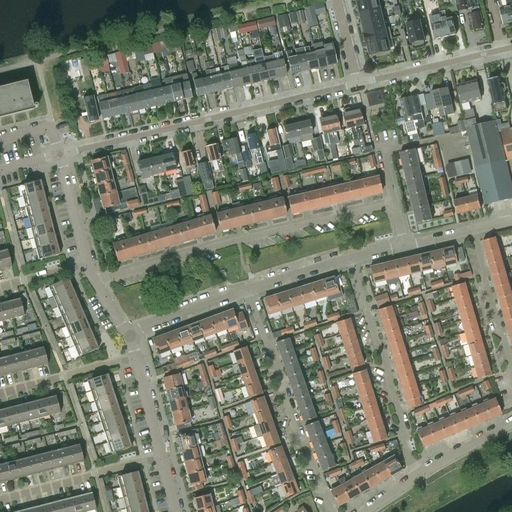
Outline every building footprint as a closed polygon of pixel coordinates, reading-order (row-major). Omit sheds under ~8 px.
[(360,13),(380,8),(377,0),(367,0),(358,2),(360,13)] [(455,0),(458,11),(468,9),(473,8),(479,6),(478,3),(477,0),(455,0)] [(511,0),(505,0),(507,7),(500,9),(503,24),(511,21),(511,0)] [(322,4),(313,6),(314,12),(324,10),(322,4)] [(474,14),(470,14),(474,31),(484,28),(479,6),(473,8),(474,14)] [(363,23),(382,19),(380,8),(360,13),(363,23)] [(316,20),(313,9),(304,11),(307,22),(316,20)] [(301,11),(296,12),(298,22),(304,21),(301,11)] [(445,11),(440,12),(440,14),(446,37),(450,36),(456,34),(452,18),(446,19),(445,11)] [(440,12),(429,15),(431,23),(435,39),(442,38),(446,37),(440,14),(440,12)] [(277,17),(279,27),(287,25),(285,15),(277,17)] [(423,34),(421,27),(419,16),(406,19),(411,43),(413,43),(413,46),(424,43),(423,40),(424,40),(423,34)] [(265,28),(275,26),(273,18),(263,20),(265,28)] [(382,19),(363,23),(365,34),(385,29),(382,19)] [(265,28),(263,20),(257,21),(259,30),(265,28)] [(255,22),(249,23),(251,31),(253,40),(258,38),(255,22)] [(238,34),(251,31),(249,23),(237,26),(238,34)] [(227,37),(225,27),(219,29),(221,38),(227,37)] [(218,28),(212,30),(215,42),(221,41),(218,28)] [(387,40),(388,40),(392,39),(389,28),(385,29),(365,34),(368,44),(387,40)] [(202,39),(202,38),(200,33),(191,35),(193,41),(202,39)] [(405,35),(401,36),(399,37),(401,48),(407,46),(405,35)] [(178,38),(169,41),(171,49),(172,53),(181,50),(180,47),(178,38)] [(387,40),(368,44),(370,55),(382,52),(382,53),(389,52),(389,51),(390,51),(388,40),(387,40)] [(171,49),(169,41),(160,43),(162,52),(171,49)] [(331,43),(322,45),(327,66),(336,63),(337,63),(332,42),(331,42),(331,43)] [(160,43),(151,45),(153,54),(162,52),(160,43)] [(318,51),(314,52),(318,68),(327,66),(322,45),(321,44),(317,45),(318,51)] [(151,45),(142,47),(144,56),(153,54),(151,45)] [(135,58),(144,56),(142,47),(133,49),(135,58)] [(308,47),(303,48),(309,70),(318,68),(314,52),(310,53),(308,47)] [(299,49),(295,50),(296,56),(300,72),(309,70),(303,48),(299,49)] [(134,58),(132,49),(124,51),(126,60),(134,58)] [(242,69),(238,70),(241,86),(250,84),(245,62),(243,55),(242,50),(236,51),(238,57),(240,63),(242,69)] [(119,67),(127,65),(123,51),(115,53),(119,67)] [(290,51),(285,52),(291,74),(300,72),(296,56),(292,57),(290,51)] [(271,54),(272,55),(277,77),(286,75),(281,52),(271,54)] [(106,55),(108,63),(115,61),(113,54),(106,55)] [(106,55),(96,58),(97,63),(98,68),(99,67),(108,65),(106,55)] [(263,57),(264,64),(268,79),(277,77),(272,55),(263,57)] [(98,68),(97,63),(96,58),(86,60),(88,70),(98,68)] [(245,62),(250,84),(259,82),(255,66),(254,59),(245,62)] [(191,61),(186,62),(188,73),(194,71),(191,61)] [(236,64),(227,66),(232,88),(241,86),(238,70),(236,64)] [(268,79),(264,64),(255,66),(259,82),(268,79)] [(224,74),(220,75),(223,90),(232,88),(227,66),(222,67),(224,74)] [(214,69),(209,70),(214,92),(223,90),(220,75),(215,76),(214,69)] [(206,78),(202,79),(205,94),(214,92),(209,70),(205,72),(206,78)] [(196,96),(205,94),(202,79),(197,80),(196,74),(191,75),(196,96)] [(184,83),(179,84),(183,100),(192,98),(187,76),(182,77),(184,83)] [(502,84),(500,84),(499,77),(498,77),(496,77),(492,78),(491,79),(488,80),(495,113),(506,110),(502,92),(504,92),(506,90),(504,85),(502,84)] [(183,100),(179,84),(175,85),(173,79),(168,80),(174,102),(183,100)] [(165,88),(161,89),(165,104),(174,102),(168,80),(164,81),(165,88)] [(0,117),(11,115),(12,115),(14,114),(24,112),(26,111),(27,111),(34,109),(33,107),(26,81),(0,87),(0,117)] [(457,86),(461,104),(480,99),(476,81),(457,86)] [(165,104),(161,89),(160,82),(150,84),(156,106),(165,104)] [(150,84),(142,87),(147,108),(156,106),(150,84)] [(138,110),(147,108),(142,87),(133,89),(138,110)] [(366,92),(369,105),(385,102),(382,88),(366,92)] [(448,88),(439,90),(445,115),(454,113),(448,88)] [(133,89),(124,91),(129,113),(138,110),(133,89)] [(441,116),(445,115),(439,90),(430,92),(432,99),(428,100),(430,110),(439,108),(441,116)] [(129,113),(124,91),(115,93),(120,115),(129,113)] [(115,93),(106,95),(111,117),(120,115),(115,93)] [(102,119),(111,117),(106,95),(97,97),(102,119)] [(417,95),(408,97),(416,130),(425,128),(417,95)] [(90,106),(87,97),(82,98),(85,107),(88,122),(98,120),(94,105),(90,106)] [(408,97),(400,99),(408,135),(416,133),(415,130),(416,130),(408,97)] [(359,144),(351,111),(350,111),(349,108),(343,110),(344,114),(342,114),(346,129),(350,128),(353,140),(352,140),(354,145),(358,144),(359,144)] [(462,112),(466,128),(477,125),(473,109),(462,112)] [(359,144),(358,144),(359,148),(360,154),(361,155),(373,152),(371,145),(364,147),(362,138),(361,138),(359,126),(363,125),(360,110),(357,111),(357,110),(351,111),(359,144)] [(334,115),(327,117),(334,145),(338,144),(337,140),(342,139),(340,131),(340,130),(336,116),(334,116),(334,115)] [(333,160),(337,159),(336,152),(334,145),(327,117),(321,118),(321,119),(319,120),(322,135),(327,134),(333,160)] [(457,122),(460,131),(466,130),(463,120),(457,122)] [(296,124),(299,136),(301,143),(310,140),(313,152),(322,150),(319,138),(313,140),(311,134),(312,133),(309,121),(296,124)] [(511,188),(495,121),(477,125),(466,128),(485,205),(511,198),(511,188)] [(432,124),(434,134),(443,132),(440,122),(432,124)] [(287,139),(299,136),(296,124),(284,127),(287,139)] [(511,128),(500,132),(507,161),(511,159),(511,128)] [(266,147),(264,147),(266,153),(276,151),(277,157),(278,160),(268,162),(265,163),(267,174),(270,174),(285,171),(281,156),(275,129),(265,131),(268,143),(269,146),(266,147)] [(255,134),(246,136),(250,151),(254,150),(257,164),(262,163),(255,134)] [(238,168),(244,167),(242,161),(236,138),(227,140),(227,141),(221,142),(223,150),(229,149),(230,156),(235,155),(237,162),(238,168)] [(223,171),(216,144),(213,145),(212,144),(207,145),(206,147),(205,147),(209,162),(216,161),(218,172),(223,171)] [(285,159),(294,156),(291,145),(282,147),(285,159)] [(403,167),(418,163),(424,162),(421,148),(400,153),(403,167)] [(194,166),(190,151),(189,151),(188,150),(185,151),(185,152),(180,153),(185,175),(189,174),(188,168),(194,166)] [(250,162),(248,151),(242,153),(244,163),(245,163),(246,169),(250,168),(249,162),(250,162)] [(129,164),(126,153),(120,154),(123,166),(129,164)] [(172,154),(160,157),(164,172),(176,170),(172,154)] [(94,172),(94,173),(109,169),(108,164),(110,163),(109,157),(91,161),(92,167),(93,173),(94,172)] [(152,175),(164,172),(160,157),(148,160),(152,175)] [(153,180),(152,175),(148,160),(137,162),(142,182),(144,183),(152,181),(153,180)] [(461,162),(464,174),(470,172),(468,160),(467,161),(466,160),(461,161),(461,162)] [(461,162),(454,164),(457,175),(463,174),(461,162)] [(204,191),(213,189),(207,163),(198,165),(204,191)] [(421,177),(418,163),(403,167),(407,181),(421,177)] [(450,177),(457,175),(454,164),(447,165),(450,177)] [(112,181),(109,169),(94,173),(95,178),(96,184),(97,184),(97,185),(112,181)] [(238,170),(241,182),(247,181),(244,169),(238,170)] [(193,194),(189,176),(182,178),(186,196),(193,194)] [(377,177),(362,180),(366,196),(381,193),(377,177)] [(407,181),(410,195),(425,191),(421,177),(407,181)] [(179,197),(186,196),(182,179),(175,181),(179,197)] [(19,186),(22,197),(43,191),(40,180),(19,186)] [(347,184),(351,200),(366,196),(362,180),(347,184)] [(100,196),(115,192),(112,181),(97,185),(98,190),(99,196),(100,196)] [(347,184),(332,187),(336,203),(351,200),(347,184)] [(317,191),(321,207),(336,203),(332,187),(317,191)] [(43,191),(22,197),(25,207),(46,201),(43,191)] [(317,191),(303,194),(306,211),(321,207),(317,191)] [(428,205),(425,191),(410,195),(414,209),(428,205)] [(118,192),(115,192),(100,196),(101,202),(102,207),(103,207),(103,208),(119,204),(117,199),(119,198),(118,192)] [(143,206),(159,202),(157,197),(148,199),(146,193),(140,195),(143,206)] [(291,214),(306,211),(303,194),(287,198),(291,214)] [(478,195),(466,198),(469,211),(481,208),(478,195)] [(282,198),(249,206),(253,223),(286,215),(282,198)] [(457,214),(469,211),(466,198),(454,201),(457,214)] [(126,203),(128,208),(139,206),(138,200),(126,203)] [(25,207),(27,217),(49,212),(46,201),(25,207)] [(432,220),(428,205),(414,209),(417,223),(432,220)] [(220,231),(253,223),(249,206),(216,214),(220,231)] [(49,212),(27,217),(30,228),(51,222),(49,212)] [(210,216),(177,225),(182,242),(215,233),(210,216)] [(30,228),(33,238),(54,233),(51,222),(30,228)] [(177,225),(145,235),(150,252),(182,242),(177,225)] [(35,249),(57,243),(54,233),(33,238),(35,249)] [(117,262),(150,252),(145,235),(112,244),(117,262)] [(482,241),(486,253),(499,249),(495,237),(482,241)] [(57,243),(35,249),(38,260),(60,254),(57,243)] [(440,250),(444,266),(456,263),(452,247),(447,249),(446,248),(441,249),(441,250),(440,250)] [(7,249),(0,251),(0,268),(0,270),(11,267),(7,249)] [(502,260),(499,249),(486,253),(489,264),(502,260)] [(444,266),(440,250),(435,251),(429,252),(429,253),(428,253),(432,269),(444,266)] [(432,269),(428,253),(423,254),(417,255),(418,256),(417,256),(420,272),(432,269)] [(420,272),(417,256),(412,257),(411,256),(406,258),(405,259),(409,274),(420,272)] [(409,274),(405,259),(400,260),(400,259),(394,261),(393,261),(397,277),(409,274)] [(505,272),(502,260),(489,264),(492,276),(505,272)] [(383,264),(382,264),(385,280),(387,285),(398,282),(397,277),(393,261),(388,263),(388,262),(382,263),(383,264)] [(385,280),(382,264),(377,265),(376,265),(371,266),(371,267),(370,267),(373,283),(385,280)] [(509,283),(505,272),(492,276),(496,287),(509,283)] [(322,281),(321,281),(326,296),(327,301),(342,296),(339,287),(336,287),(333,277),(328,279),(327,278),(322,280),(322,281)] [(48,287),(52,297),(72,288),(68,278),(48,287)] [(314,300),(326,296),(321,281),(316,283),(316,282),(310,284),(310,285),(314,300)] [(450,287),(454,299),(467,295),(463,283),(450,287)] [(499,298),(511,294),(509,283),(496,287),(499,298)] [(303,304),(314,300),(310,285),(305,286),(304,286),(299,287),(299,288),(298,288),(303,304)] [(72,288),(52,297),(56,307),(77,298),(72,288)] [(292,307),(303,304),(298,288),(293,290),(293,289),(287,291),(287,292),(292,307)] [(280,311),(292,307),(287,292),(282,293),(276,295),(275,295),(280,311)] [(376,306),(389,302),(386,294),(374,298),(376,306)] [(511,307),(511,294),(499,298),(502,310),(511,307)] [(268,314),(280,311),(275,295),(270,297),(270,296),(264,298),(265,299),(263,299),(268,314)] [(467,295),(454,299),(457,310),(470,306),(467,295)] [(19,298),(8,301),(13,319),(24,316),(19,298)] [(56,307),(61,317),(81,308),(77,298),(56,307)] [(0,312),(2,321),(13,319),(8,301),(0,303),(0,312)] [(377,310),(381,322),(394,318),(390,306),(377,310)] [(457,310),(460,321),(474,318),(470,306),(457,310)] [(506,321),(511,319),(511,307),(502,310),(506,321)] [(81,308),(61,317),(65,327),(85,318),(81,308)] [(221,314),(220,314),(226,329),(237,325),(239,331),(247,328),(241,313),(234,316),(232,310),(226,312),(226,311),(221,313),(221,314)] [(214,333),(226,329),(220,314),(215,316),(215,315),(210,317),(210,318),(209,318),(214,333)] [(65,327),(69,337),(89,328),(85,318),(65,327)] [(203,338),(214,333),(209,318),(204,320),(198,322),(197,322),(203,338)] [(394,318),(381,322),(385,333),(397,329),(394,318)] [(474,318),(460,321),(464,333),(477,329),(474,318)] [(340,334),(352,330),(349,319),(336,323),(340,334)] [(192,342),(203,338),(197,322),(193,324),(187,326),(186,327),(192,342)] [(181,346),(192,342),(186,327),(181,328),(176,330),(175,331),(181,346)] [(69,337),(73,347),(94,338),(89,328),(69,337)] [(385,333),(388,345),(401,341),(397,329),(385,333)] [(464,333),(467,344),(480,340),(477,329),(464,333)] [(352,330),(340,334),(343,346),(356,342),(352,330)] [(164,335),(169,350),(181,346),(175,331),(170,333),(170,332),(164,334),(165,335),(164,335)] [(169,350),(164,335),(159,337),(159,336),(153,338),(153,339),(152,339),(158,354),(169,350)] [(98,348),(94,338),(73,347),(78,357),(98,348)] [(279,354),(292,350),(288,338),(275,342),(279,354)] [(480,340),(467,344),(470,356),(483,352),(480,340)] [(401,341),(388,345),(392,356),(404,352),(401,341)] [(359,353),(356,342),(343,346),(347,357),(359,353)] [(43,347),(32,350),(36,367),(48,364),(43,347)] [(232,352),(237,363),(249,359),(245,347),(232,352)] [(26,370),(36,367),(32,350),(22,352),(26,370)] [(292,350),(279,354),(283,365),(296,361),(292,350)] [(16,373),(26,370),(22,352),(11,355),(16,373)] [(392,356),(395,367),(408,363),(404,352),(392,356)] [(470,356),(474,367),(487,363),(483,352),(470,356)] [(359,353),(347,357),(350,369),(363,365),(359,353)] [(5,375),(16,373),(11,355),(1,358),(5,375)] [(237,363),(240,375),(253,370),(249,359),(237,363)] [(177,361),(174,362),(175,364),(176,369),(188,365),(186,360),(180,363),(178,363),(177,361)] [(296,361),(283,365),(287,377),(300,372),(296,361)] [(408,363),(395,367),(399,379),(412,375),(408,363)] [(487,363),(474,367),(477,379),(490,375),(487,363)] [(240,375),(244,386),(257,382),(253,370),(240,375)] [(352,374),(355,385),(368,382),(365,370),(352,374)] [(300,372),(287,377),(291,388),(304,383),(300,372)] [(86,381),(90,391),(111,384),(107,374),(86,381)] [(165,389),(166,390),(181,386),(178,374),(162,378),(164,384),(163,384),(165,390),(165,389)] [(399,379),(402,390),(415,386),(412,375),(399,379)] [(261,393),(257,382),(244,386),(248,398),(261,393)] [(368,382),(355,385),(359,397),(372,393),(368,382)] [(291,388),(295,399),(307,395),(304,383),(291,388)] [(114,395),(111,384),(90,391),(93,402),(114,395)] [(184,398),(181,386),(166,390),(167,395),(166,396),(168,401),(168,402),(184,398)] [(407,401),(418,398),(419,398),(415,386),(402,390),(406,402),(407,401)] [(230,391),(221,394),(216,396),(218,402),(223,400),(222,398),(232,395),(230,391)] [(359,397),(362,408),(375,404),(372,393),(359,397)] [(44,398),(49,416),(60,413),(55,395),(44,398)] [(97,412),(118,405),(114,395),(93,402),(97,412)] [(299,410),(311,406),(307,395),(295,399),(299,410)] [(250,401),(254,413),(267,409),(262,397),(250,401)] [(49,416),(44,398),(34,401),(38,418),(49,416)] [(187,410),(184,398),(168,402),(170,407),(169,407),(171,413),(171,414),(187,410)] [(420,405),(418,398),(407,401),(409,408),(420,405)] [(494,399),(483,404),(489,418),(494,416),(496,416),(498,415),(499,414),(500,414),(494,399)] [(38,418),(34,401),(23,404),(28,421),(38,418)] [(28,421),(23,404),(13,406),(17,424),(28,421)] [(375,404),(362,408),(366,420),(379,416),(375,404)] [(488,419),(489,418),(483,404),(472,408),(478,423),(483,421),(484,421),(487,420),(488,419)] [(121,415),(118,405),(97,412),(100,422),(121,415)] [(17,424),(13,406),(3,409),(7,426),(17,424)] [(311,406),(299,410),(302,422),(315,418),(311,406)] [(477,423),(478,423),(472,408),(461,413),(467,428),(472,425),(473,426),(476,424),(477,423)] [(254,413),(258,424),(271,420),(267,409),(254,413)] [(187,410),(171,414),(173,419),(172,419),(174,424),(174,426),(190,422),(187,410)] [(466,428),(467,428),(461,413),(450,418),(456,432),(461,430),(462,430),(465,429),(466,428)] [(103,432),(124,425),(121,415),(100,422),(103,432)] [(379,416),(366,420),(369,431),(382,427),(379,416)] [(455,433),(456,432),(450,418),(439,422),(445,437),(450,435),(451,435),(454,434),(455,433)] [(258,424),(262,436),(275,431),(271,420),(258,424)] [(309,437),(321,432),(317,421),(304,426),(309,437)] [(444,437),(445,437),(439,422),(428,427),(434,442),(439,439),(440,439),(443,438),(444,437)] [(216,425),(221,440),(225,439),(220,423),(216,425)] [(128,436),(124,425),(103,432),(107,443),(128,436)] [(386,439),(382,427),(369,431),(373,443),(386,439)] [(433,442),(434,442),(428,427),(416,431),(422,446),(428,444),(429,444),(432,443),(433,442)] [(181,438),(178,439),(179,444),(180,450),(181,450),(181,451),(197,447),(195,441),(200,439),(198,429),(180,433),(181,438)] [(279,443),(275,431),(262,436),(266,447),(279,443)] [(313,448),(325,444),(321,432),(309,437),(313,448)] [(128,436),(107,443),(110,453),(131,446),(128,436)] [(227,445),(225,439),(221,440),(216,441),(218,446),(220,447),(227,445)] [(79,444),(68,447),(72,464),(83,462),(79,444)] [(317,459),(330,455),(325,444),(313,448),(317,459)] [(72,464),(68,447),(57,450),(62,467),(72,464)] [(200,458),(197,447),(181,451),(182,455),(182,456),(183,461),(184,461),(184,462),(200,458)] [(272,463),(284,458),(280,447),(267,451),(272,463)] [(57,450),(47,452),(51,470),(62,467),(57,450)] [(51,470),(47,452),(37,455),(41,472),(51,470)] [(37,455),(26,458),(31,475),(41,472),(37,455)] [(330,455),(317,459),(322,471),(334,466),(330,455)] [(393,456),(382,462),(390,476),(395,473),(396,473),(399,472),(400,471),(401,470),(393,456)] [(31,475),(26,458),(16,460),(20,478),(31,475)] [(203,470),(200,458),(184,462),(185,467),(186,473),(187,473),(187,474),(203,470)] [(289,469),(284,458),(272,463),(276,474),(289,469)] [(16,460),(5,463),(10,480),(20,478),(16,460)] [(382,462),(372,468),(380,482),(385,479),(386,479),(388,478),(389,477),(390,476),(382,462)] [(0,482),(10,480),(5,463),(0,464),(0,482)] [(380,482),(372,468),(361,474),(369,488),(374,485),(375,485),(378,484),(379,483),(380,482)] [(293,480),(289,469),(276,474),(280,485),(293,480)] [(206,482),(203,470),(187,474),(188,480),(189,485),(190,484),(190,486),(206,482)] [(119,487),(140,482),(138,471),(116,476),(119,487)] [(348,474),(339,477),(341,482),(350,479),(348,474)] [(361,474),(351,480),(359,494),(364,491),(365,491),(368,490),(368,489),(369,488),(361,474)] [(280,485),(276,487),(280,499),(285,497),(298,492),(293,480),(280,485)] [(351,480),(340,486),(348,500),(353,497),(355,497),(357,495),(358,494),(359,494),(351,480)] [(140,482),(119,487),(122,498),(143,492),(140,482)] [(347,500),(348,500),(340,486),(330,492),(338,506),(343,503),(344,503),(347,501),(347,500)] [(91,492),(80,495),(84,511),(86,511),(96,510),(91,492)] [(143,492),(122,498),(124,508),(146,503),(143,492)] [(84,511),(80,495),(70,498),(73,511),(84,511)] [(196,510),(196,511),(212,507),(209,495),(193,499),(195,504),(194,504),(196,510)] [(73,511),(70,498),(59,500),(62,511),(73,511)] [(51,511),(62,511),(59,500),(49,503),(51,511)] [(39,511),(51,511),(49,503),(38,506),(39,511)] [(148,511),(146,503),(124,508),(125,511),(148,511)]
